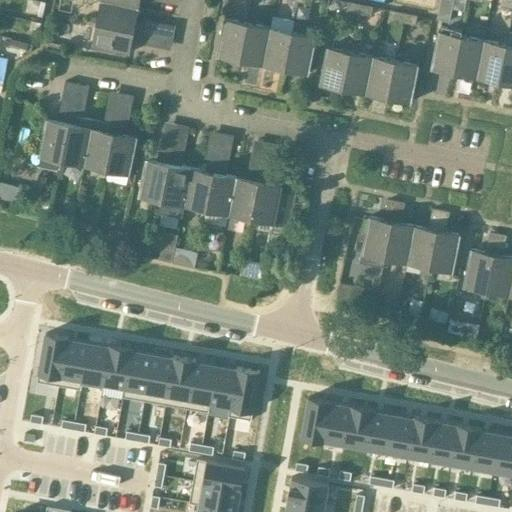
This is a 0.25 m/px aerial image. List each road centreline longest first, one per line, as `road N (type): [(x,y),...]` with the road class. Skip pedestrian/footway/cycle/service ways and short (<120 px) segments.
road 1 (tertiary): [(292,335),(30,270)]
road 2 (tertiary): [(511,390),(292,335)]
road 3 (residential): [(292,335),(331,139)]
road 4 (residential): [(331,139),(175,109),(178,90)]
road 5 (residential): [(484,166),(331,139)]
road 6 (residential): [(59,66),(178,90)]
road 7 (residential): [(0,452),(20,333)]
